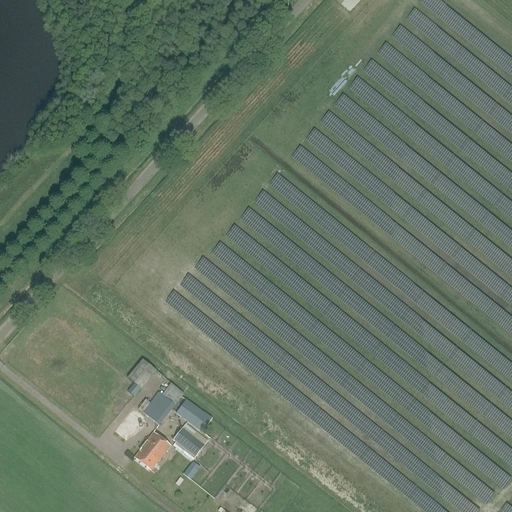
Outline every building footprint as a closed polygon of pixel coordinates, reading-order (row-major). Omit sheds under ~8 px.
[(134,398),(141,390),(134,385),(128,393),(134,398)] [(159,427),(175,408),(159,395),(143,414),(159,427)] [(202,434),(212,420),(186,401),(176,416),(202,434)] [(186,426),(183,430),(174,442),(176,444),(174,447),(194,463),(194,462),(197,465),(197,462),(210,446),(208,444),(209,443),(186,426)] [(134,459),(151,472),(170,448),(153,435),(134,459)] [(190,481),(200,469),(193,463),(183,476),(190,481)]
